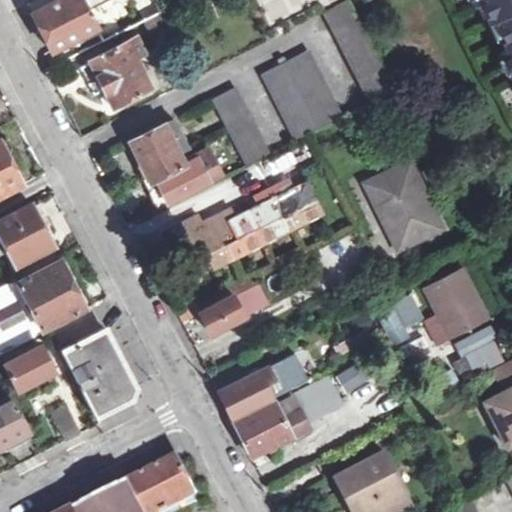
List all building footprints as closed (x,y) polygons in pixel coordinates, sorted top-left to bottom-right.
[(160,13),(153,0),(37,0),(28,5),(39,27),(51,51),(54,50),(56,55),(99,34),(103,42),(160,13)] [(511,0),(471,0),(473,4),(479,1),(504,50),(499,54),(511,79),(511,0)] [(325,14),(370,102),(395,90),(348,2),(325,14)] [(91,64),(81,69),(94,94),(97,93),(100,99),(103,105),(110,102),(113,107),(148,89),(142,77),(146,74),(141,63),(136,66),(133,60),(144,53),(137,38),(90,62),(91,64)] [(281,66),(264,73),(296,140),(343,116),(308,51),(288,62),(285,57),(278,60),(281,66)] [(236,87),(212,99),(246,165),(270,153),(246,107),(236,87)] [(377,105),(385,121),(398,115),(390,98),(377,105)] [(189,145),(174,117),(165,122),(165,124),(130,141),(138,158),(149,180),(185,162),(179,150),(189,145)] [(0,195),(28,182),(17,159),(7,139),(0,143),(0,195)] [(185,162),(149,180),(157,194),(163,206),(218,179),(204,153),(185,162)] [(407,162),(364,183),(397,249),(440,228),(407,162)] [(421,171),(428,186),(441,180),(433,165),(421,171)] [(186,220),(170,228),(175,238),(187,260),(202,253),(206,261),(209,266),(320,211),(306,184),(294,190),(289,180),(242,203),(248,213),(223,225),(218,216),(190,229),(186,220)] [(31,202),(0,218),(0,237),(15,265),(54,245),(50,239),(54,237),(51,231),(48,225),(50,224),(38,204),(33,207),(31,202)] [(329,243),(337,260),(359,250),(350,232),(329,243)] [(191,269),(206,261),(202,253),(187,260),(191,269)] [(16,277),(0,285),(0,353),(49,328),(48,326),(92,304),(79,281),(70,262),(64,265),(60,259),(18,280),(16,277)] [(461,270),(424,289),(450,337),(467,328),(486,318),(461,270)] [(253,277),(230,289),(244,315),(267,303),(253,277)] [(228,285),(177,311),(182,321),(193,315),(191,310),(197,307),(205,322),(210,332),(244,315),(230,289),(228,285)] [(398,299),(404,311),(420,303),(414,291),(398,299)] [(112,344),(92,304),(48,326),(49,328),(94,415),(131,396),(134,386),(112,344)] [(345,321),(352,337),(375,327),(368,311),(345,321)] [(486,332),(493,349),(506,344),(499,327),(486,332)] [(377,350),(387,345),(379,328),(369,333),(377,350)] [(39,345),(4,362),(18,390),(53,372),(52,368),(57,366),(47,348),(42,351),(39,345)] [(290,388),(308,379),(294,352),(244,378),(247,383),(239,387),(237,382),(218,392),(232,419),(273,396),(290,388)] [(502,392),(484,401),(494,419),(509,446),(511,444),(511,358),(498,366),(509,388),(502,392)] [(336,375),(345,393),(372,379),(363,361),(336,375)] [(509,388),(498,366),(490,370),(502,392),(509,388)] [(290,388),(299,405),(319,396),(311,378),(308,379),(290,388)] [(290,388),(273,396),(274,400),(233,422),(250,456),(263,450),(265,455),(267,458),(269,457),(272,456),(271,453),(269,450),(276,447),(273,443),(308,427),(310,426),(299,405),(290,388)] [(28,432),(10,398),(0,402),(0,452),(5,450),(6,451),(30,438),(27,433),(28,432)] [(72,437),(80,432),(66,405),(51,413),(65,441),(72,437)] [(269,450),(271,453),(311,433),(308,427),(273,443),(276,447),(269,450)] [(253,462),(265,455),(263,450),(250,456),(253,462)] [(382,450),(334,474),(341,488),(349,503),(355,500),(361,511),(392,511),(410,503),(382,450)] [(130,480),(146,511),(161,511),(176,505),(198,494),(178,456),(156,467),(130,480)] [(146,511),(130,480),(127,482),(104,494),(76,508),(77,511),(146,511)] [(478,511),(470,496),(442,510),(443,511),(478,511)]
